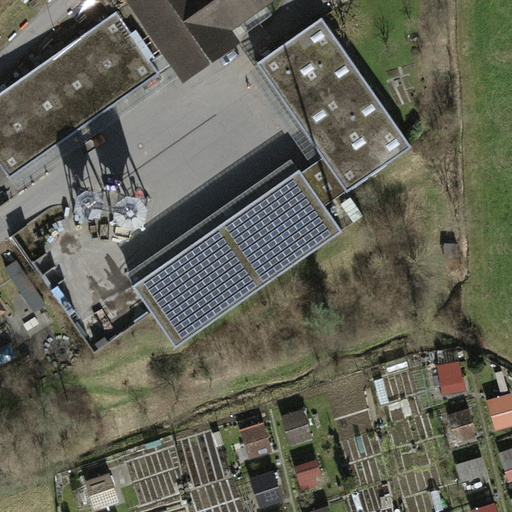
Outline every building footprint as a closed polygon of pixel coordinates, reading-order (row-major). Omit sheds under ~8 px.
[(140,0),(130,7),(185,86),(238,49),(229,36),(281,0),(140,0)] [(117,16),(0,97),(0,167),(8,179),(159,75),(117,16)] [(324,25),(260,69),(348,196),(412,152),(324,25)] [(294,179),(135,279),(176,344),(335,244),(294,179)] [(467,394),(464,364),(439,366),(442,397),(467,394)] [(495,431),(511,427),(511,393),(487,400),(495,431)] [(448,414),(455,443),(478,438),(471,409),(448,414)] [(289,443),(312,439),(305,410),(283,414),(289,443)] [(249,459),(274,451),(265,421),(240,429),(249,459)] [(511,446),(499,450),(506,481),(511,479),(511,446)] [(460,483),(487,479),(484,459),(457,462),(460,483)] [(294,468),(301,489),(325,481),(318,460),(294,468)] [(259,509),(284,502),(275,471),(250,478),(259,509)] [(120,503),(113,473),(86,480),(93,510),(120,503)] [(469,511),(498,511),(495,502),(469,511)]
